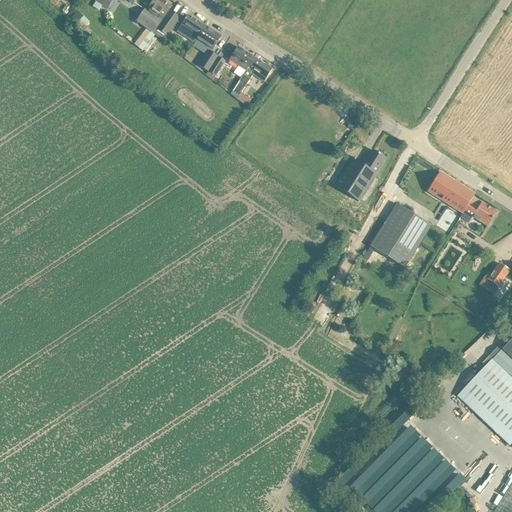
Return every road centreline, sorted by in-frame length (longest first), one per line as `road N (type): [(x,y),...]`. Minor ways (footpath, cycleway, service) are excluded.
road 1 (unclassified): [(410,141),(190,0)]
road 2 (unclassified): [(410,141),(504,0)]
road 3 (unclassified): [(511,205),(410,141)]
